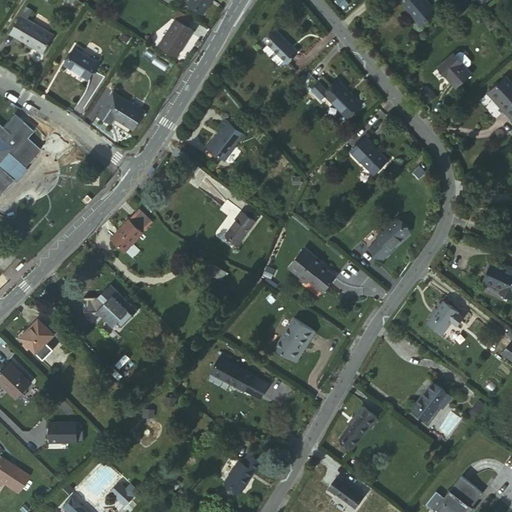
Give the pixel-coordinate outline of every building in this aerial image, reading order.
[(404,0),(412,9),(409,12),(420,24),(434,11),(424,0),(404,0)] [(28,4),(18,9),(29,15),(34,8),(28,4)] [(7,27),(43,49),(54,31),(29,15),(18,9),(7,27)] [(173,57),(190,31),(185,28),(191,20),(177,11),(171,19),(175,22),(158,47),(173,57)] [(134,38),(144,45),(147,39),(123,23),(120,29),(134,38)] [(285,57),(296,48),(274,25),(263,35),(285,57)] [(62,64),(84,78),(89,73),(96,62),(74,47),(62,64)] [(433,63),(444,76),(452,84),(468,69),(450,48),(433,63)] [(497,104),(509,118),(511,114),(511,82),(502,73),(486,87),(499,101),(497,104)] [(316,96),(340,120),(354,106),(330,82),(316,96)] [(415,91),(423,101),(430,96),(422,85),(415,91)] [(112,91),(96,115),(106,121),(110,116),(132,129),(143,111),(112,91)] [(242,130),(223,115),(218,122),(222,125),(207,142),(223,154),(242,130)] [(0,168),(10,157),(25,171),(41,153),(27,140),(33,134),(23,124),(13,134),(10,138),(4,133),(0,128),(0,201),(14,186),(12,184),(0,172),(0,168)] [(359,138),(343,154),(366,177),(383,160),(359,138)] [(62,150),(54,145),(49,152),(57,157),(62,150)] [(0,172),(12,184),(25,171),(10,157),(0,168),(0,172)] [(240,209),(224,199),(217,209),(234,220),(235,218),(240,209)] [(255,218),(240,209),(235,218),(238,219),(228,235),(240,243),(255,218)] [(138,211),(128,221),(140,233),(143,230),(150,223),(138,211)] [(140,233),(128,221),(109,240),(122,252),(141,234),(140,233)] [(391,221),(372,237),(374,240),(364,249),(376,263),(382,258),(381,255),(403,234),(391,221)] [(309,282),(322,294),(335,279),(320,268),(323,265),(304,249),(287,270),(305,285),(309,282)] [(508,297),(511,286),(511,267),(509,265),(506,271),(501,268),(485,261),(481,270),(484,272),(480,279),(489,284),(491,280),(498,284),(495,291),(508,297)] [(216,282),(222,273),(212,267),(207,276),(216,282)] [(110,330),(126,314),(109,297),(113,293),(107,286),(90,302),(96,308),(92,312),(110,330)] [(455,312),(455,310),(441,300),(438,304),(430,316),(425,324),(440,333),(449,320),(455,324),(461,315),(455,312)] [(427,314),(430,316),(438,304),(435,302),(427,314)] [(305,346),(314,332),(293,317),(272,346),(290,359),(301,343),(305,346)] [(46,319),(41,324),(51,334),(56,329),(46,319)] [(34,353),(44,343),(52,335),(51,334),(41,324),(37,320),(19,338),(34,353)] [(511,340),(511,339),(501,351),(511,359),(511,340)] [(52,351),(44,343),(34,353),(42,361),(52,351)] [(290,359),(294,362),(305,346),(301,343),(290,359)] [(216,351),(215,355),(226,360),(227,357),(216,351)] [(206,371),(232,384),(242,390),(242,389),(250,375),(251,374),(242,369),(240,371),(225,363),(226,360),(215,355),(206,371)] [(0,381),(15,396),(29,383),(10,363),(0,371),(0,381)] [(250,375),(242,389),(258,398),(266,384),(250,375)] [(444,403),(450,393),(431,378),(414,401),(430,413),(440,400),(444,403)] [(61,401),(56,406),(64,415),(70,410),(61,401)] [(425,420),(430,413),(414,401),(409,407),(425,420)] [(476,417),(484,404),(479,401),(470,414),(476,417)] [(364,432),(372,421),(357,407),(348,417),(351,419),(345,425),(334,439),(344,449),(362,430),(364,432)] [(342,423),(345,425),(351,419),(348,417),(342,423)] [(46,423),(47,442),(84,441),(83,430),(75,430),(74,422),(46,423)] [(240,490),(260,459),(244,447),(237,457),(241,460),(227,481),(240,490)] [(0,484),(11,493),(24,476),(0,459),(0,484)] [(179,481),(172,473),(168,478),(171,480),(169,481),(174,487),(179,481)] [(346,506),(356,492),(330,473),(320,487),(346,506)] [(467,507),(468,505),(479,491),(458,475),(442,495),(434,488),(424,501),(425,502),(431,495),(438,501),(433,508),(429,511),(460,511),(466,505),(467,507)] [(111,494),(119,502),(129,491),(120,484),(111,494)] [(69,511),(88,511),(61,486),(52,495),(69,511)] [(431,495),(425,502),(433,508),(438,501),(431,495)]
